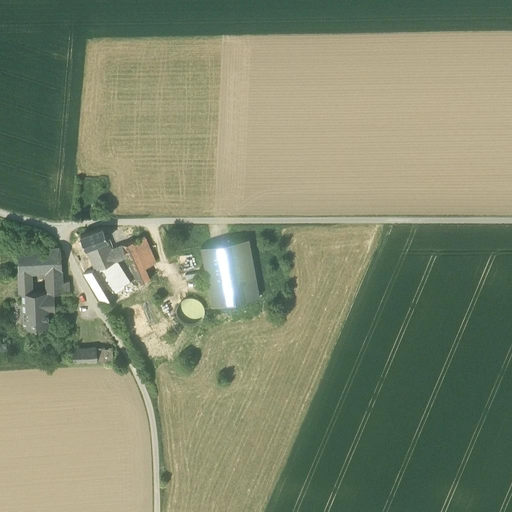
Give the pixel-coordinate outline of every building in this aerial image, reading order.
[(80,235),(85,248),(107,238),(102,227),(80,235)] [(133,241),(144,266),(155,261),(144,237),(133,241)] [(201,246),(211,305),(259,296),(248,237),(201,246)] [(117,260),(126,256),(122,244),(111,248),(107,238),(85,248),(94,268),(95,269),(100,267),(117,260)] [(126,256),(132,270),(144,267),(144,266),(133,241),(133,240),(122,244),(126,256)] [(32,272),(47,271),(62,270),(61,249),(59,246),(47,247),(28,248),(17,248),(18,272),(32,272)] [(117,260),(100,267),(114,290),(115,292),(125,286),(124,285),(130,281),(117,260)] [(114,290),(100,267),(95,269),(94,268),(83,273),(102,304),(108,301),(107,300),(117,295),(115,292),(114,290)] [(147,273),(144,267),(132,270),(135,278),(138,276),(147,273),(146,273),(147,273)] [(47,271),(48,281),(62,280),(62,278),(62,270),(47,271)] [(33,292),(32,272),(18,272),(19,293),(22,293),(33,292)] [(138,276),(135,278),(138,283),(150,278),(147,273),(146,273),(147,273),(138,276)] [(62,281),(62,280),(48,281),(48,291),(54,291),(62,291),(62,281)] [(22,293),(23,328),(48,327),(47,311),(55,310),(54,291),(48,291),(33,292),(22,293)] [(194,325),(195,325),(200,322),(204,317),(205,311),(204,306),(201,302),(197,299),(192,297),(186,298),(181,301),(178,305),(176,311),(176,315),(179,320),(184,324),(189,326),(194,325)] [(72,348),(73,362),(113,360),(112,346),(72,348)]
